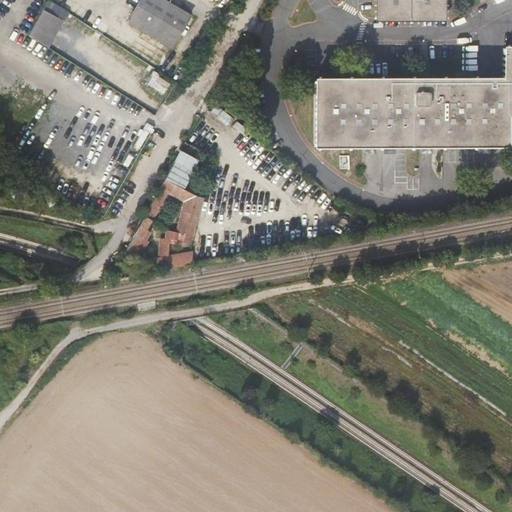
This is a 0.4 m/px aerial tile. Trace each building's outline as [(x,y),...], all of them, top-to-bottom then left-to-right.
[(48,0),(44,0),(31,37),(53,46),(68,7),(48,0)] [(142,0),(130,23),(174,48),(193,15),(165,0),(142,0)] [(377,0),(377,16),(442,16),(441,0),(377,0)] [(501,142),(501,110),(511,110),(511,44),(501,45),(501,76),(313,77),(314,142),(501,142)] [(156,72),(149,81),(163,92),(170,83),(156,72)] [(164,176),(144,214),(151,218),(167,189),(178,195),(183,186),(164,176)] [(178,195),(184,199),(187,189),(183,186),(178,195)] [(163,264),(163,267),(195,261),(192,251),(166,255),(169,242),(172,243),(172,238),(178,238),(179,232),(185,233),(188,220),(195,222),(196,216),(190,215),(196,194),(187,189),(184,199),(178,218),(174,217),(170,231),(166,230),(165,237),(161,236),(158,255),(163,257),(148,258),(148,265),(163,264)] [(144,214),(134,231),(144,237),(153,219),(151,218),(144,214)] [(134,231),(124,251),(136,260),(147,239),(144,237),(134,231)]
